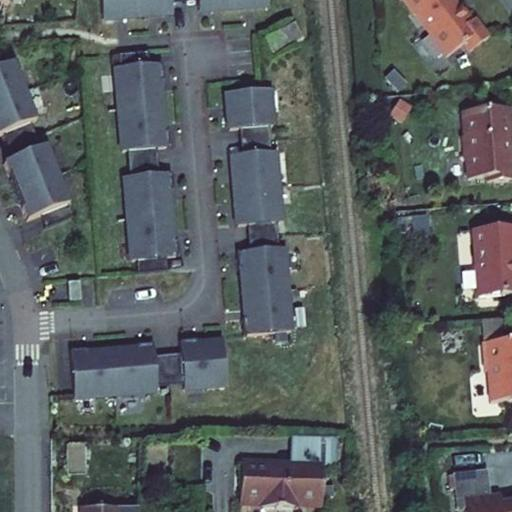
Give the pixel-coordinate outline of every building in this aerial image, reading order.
[(9,1),(0,0),(0,12),(6,14),(9,1)] [(107,0),(109,17),(179,10),(178,0),(177,0),(107,0)] [(452,0),(400,0),(448,59),(465,46),(471,53),(489,38),(474,20),(469,24),(450,2),(452,0)] [(157,63),(155,50),(126,53),(127,66),(157,63)] [(0,56),(0,71),(16,65),(11,52),(0,56)] [(171,78),(169,62),(157,63),(127,66),(122,66),(130,149),(135,148),(164,145),(177,144),(176,128),(172,128),(167,79),(171,78)] [(44,120),(20,63),(16,65),(0,71),(0,130),(2,137),(12,133),(36,123),(44,120)] [(234,88),(237,124),(247,123),(277,121),(280,120),(277,84),(234,88)] [(511,103),(467,107),(469,131),(465,132),(467,152),(470,155),(471,175),(494,173),(499,177),(511,175),(511,143),(510,127),(511,127),(511,103)] [(250,150),(279,147),(277,121),(247,123),(250,150)] [(36,123),(12,133),(17,146),(41,136),(36,123)] [(17,146),(22,159),(46,149),(41,136),(17,146)] [(78,203),(54,145),(46,149),(22,159),(12,162),(36,220),(49,214),(77,203),(78,203)] [(167,172),(164,145),(135,148),(138,175),(167,172)] [(240,151),(246,220),(259,219),(289,216),(290,216),(283,147),(279,147),(250,150),(240,151)] [(182,188),(180,171),(167,172),(138,175),(133,175),(141,258),(146,258),(175,255),(188,254),(187,237),(183,237),(178,188),(182,188)] [(77,203),(49,214),(54,227),(82,216),(77,203)] [(262,246),(292,243),(289,216),(259,219),(262,246)] [(511,223),(476,226),(482,293),(511,290),(511,223)] [(255,313),(257,330),(304,325),(297,243),(292,243),(262,246),(249,247),(250,264),(254,263),(259,313),(255,313)] [(176,268),(175,255),(146,258),(147,271),(176,268)] [(77,279),(79,298),(90,297),(89,278),(77,279)] [(240,379),(236,336),(210,338),(210,335),(193,336),(195,349),(197,379),(198,383),(240,379)] [(511,335),(484,337),(486,366),(489,366),(492,397),(511,395),(511,335)] [(168,351),(167,339),(150,340),(151,344),(101,349),(101,345),(84,347),(89,394),(172,386),(171,381),(168,351)] [(195,349),(168,351),(171,381),(197,379),(195,349)] [(270,383),(242,385),(243,411),(272,409),(270,383)] [(511,511),(511,495),(505,496),(502,499),(495,501),(495,491),(494,491),(485,465),(453,468),(456,502),(465,502),(465,511),(511,511)]
